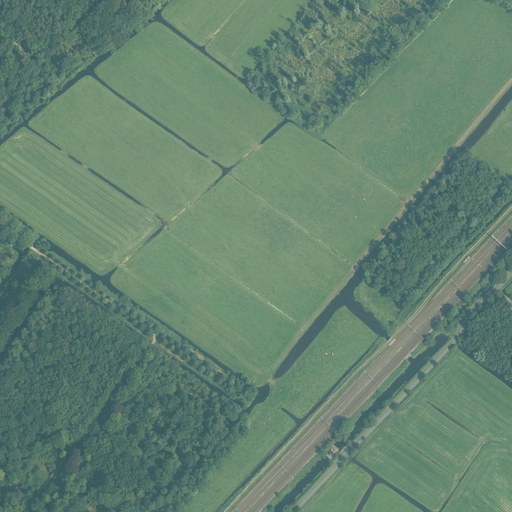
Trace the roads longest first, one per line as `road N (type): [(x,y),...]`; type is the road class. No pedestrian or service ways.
road 1 (track): [(227,511),(511,208)]
road 2 (track): [(511,80),(320,307),(265,375),(269,380)]
road 3 (track): [(147,351),(24,511)]
road 4 (track): [(158,337),(19,240)]
